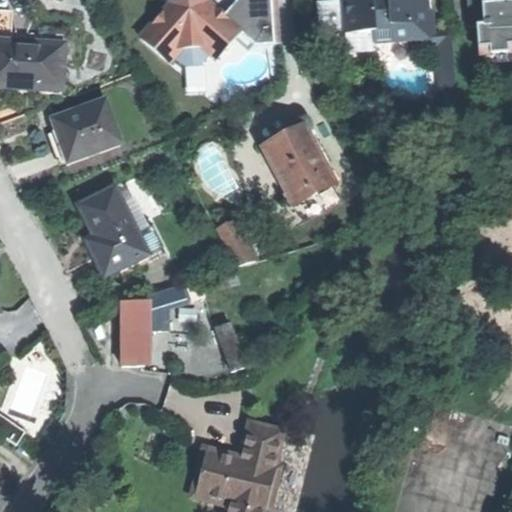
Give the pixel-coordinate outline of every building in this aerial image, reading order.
[(222,54),(216,8),(207,0),(206,0),(202,5),(197,12),(183,11),(177,6),(173,2),(140,37),(169,62),(174,55),(185,66),(202,65),(210,54),(217,59),(222,54)] [(282,42),(279,0),(237,0),(224,15),(216,8),(222,54),(241,33),(255,45),(282,42)] [(319,33),(343,30),(340,0),(320,0),(316,0),(319,33)] [(375,41),(409,38),(429,37),(427,7),(425,0),(340,0),(343,30),(343,33),(374,31),(375,41)] [(511,0),(467,0),(469,28),(478,28),(480,55),(511,52),(511,0)] [(178,2),(177,6),(183,11),(197,12),(202,5),(200,1),(188,2),(178,2)] [(0,86),(61,90),(64,45),(40,44),(11,43),(12,15),(0,14),(0,86)] [(375,49),(375,41),(374,31),(343,33),(345,52),(375,49)] [(459,121),(451,35),(434,36),(429,37),(409,38),(410,49),(436,46),(441,103),(436,104),(438,123),(457,121),(459,121)] [(122,142),(108,105),(87,112),(89,117),(57,128),(63,145),(69,161),(122,142)] [(335,183),(304,126),(262,148),(294,206),(335,183)] [(148,255),(134,227),(114,188),(78,207),(93,237),(86,240),(95,257),(105,277),(121,269),(148,255)] [(236,268),(256,262),(234,219),(216,228),(233,263),(236,268)] [(147,220),(134,227),(148,255),(121,269),(125,278),(169,255),(152,222),(149,224),(147,220)] [(143,296),(143,304),(144,304),(144,327),(150,327),(150,332),(168,332),(169,310),(189,303),(183,284),(143,296)] [(143,368),(144,351),(144,327),(144,304),(143,304),(122,303),(121,331),(120,367),(143,368)] [(231,323),(216,328),(231,372),(246,367),(231,323)] [(0,430),(0,435),(16,446),(25,433),(7,420),(0,430)] [(251,422),(242,457),(276,465),(285,430),(251,422)] [(231,454),(204,447),(193,496),(231,505),(259,511),(272,511),(283,467),(276,465),(242,457),(240,465),(230,462),(231,454)] [(242,457),(231,454),(230,462),(240,465),(242,457)]
